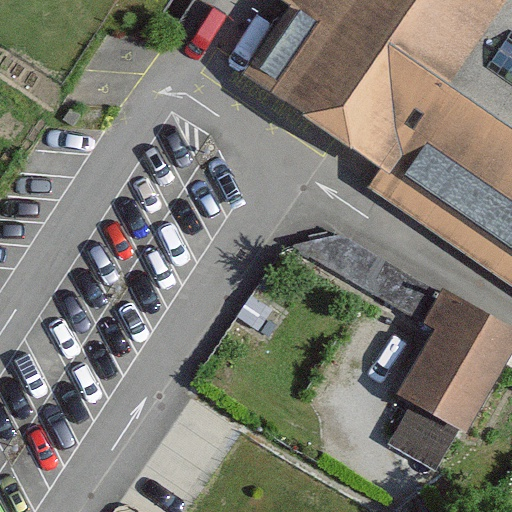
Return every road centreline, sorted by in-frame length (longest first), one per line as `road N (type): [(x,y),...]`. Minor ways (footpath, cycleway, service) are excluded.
road 1 (residential): [(49,511),(262,155)]
road 2 (residential): [(511,308),(262,155)]
road 3 (unclassified): [(381,511),(184,390)]
road 4 (unknown): [(262,155),(158,93),(216,0)]
